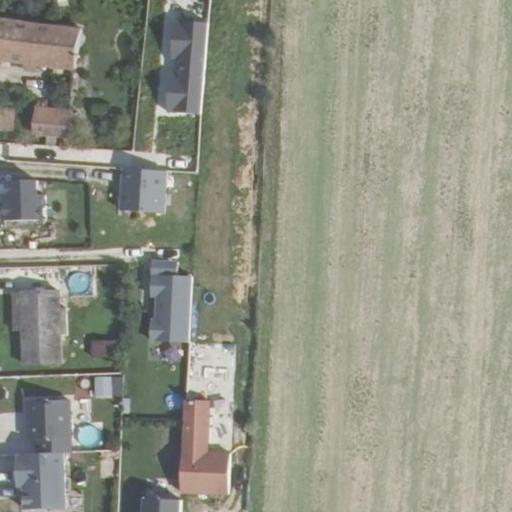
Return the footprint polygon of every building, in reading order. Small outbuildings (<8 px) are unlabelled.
[(0,22),(0,62),(78,70),(82,30),(0,22)] [(168,115),(202,116),(207,26),(173,24),(171,62),(181,62),(180,77),(170,77),(168,115)] [(68,109),(32,106),(30,131),(66,135),(68,109)] [(141,154),(140,168),(163,169),(164,155),(141,154)] [(4,220),(45,218),(44,193),(36,194),(36,179),(6,180),(7,195),(3,195),(4,220)] [(151,274),(177,275),(177,265),(152,263),(151,274)] [(149,340),(188,342),(192,276),(177,275),(151,274),(150,295),(156,295),(155,319),(150,319),(149,340)] [(12,293),(13,333),(21,332),(21,318),(28,318),(28,292),(12,293)] [(59,337),(68,337),(68,327),(59,327),(58,312),(58,292),(28,292),(28,318),(21,318),(21,332),(22,363),(60,362),(59,337)] [(68,327),(67,312),(58,312),(59,327),(68,327)] [(89,339),(90,357),(111,356),(110,338),(89,339)] [(92,374),(92,397),(120,398),(120,374),(92,374)] [(38,436),(38,451),(63,450),(71,450),(69,398),(26,399),(28,436),(38,436)] [(214,400),(186,399),(181,491),(231,494),(233,453),(211,452),(214,400)] [(38,451),(16,452),(17,484),(23,484),(24,507),(65,506),(63,450),(38,451)] [(145,498),(144,511),(180,511),(182,500),(145,498)]
